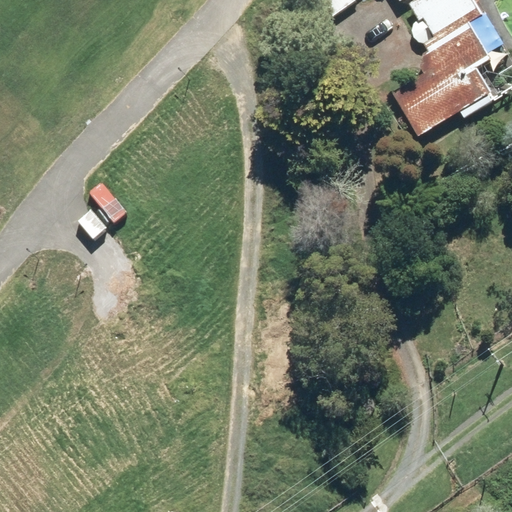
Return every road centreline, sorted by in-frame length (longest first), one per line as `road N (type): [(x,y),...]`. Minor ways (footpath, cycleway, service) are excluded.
road 1 (track): [(229,511),(256,138),(217,10)]
road 2 (residential): [(227,0),(50,199)]
